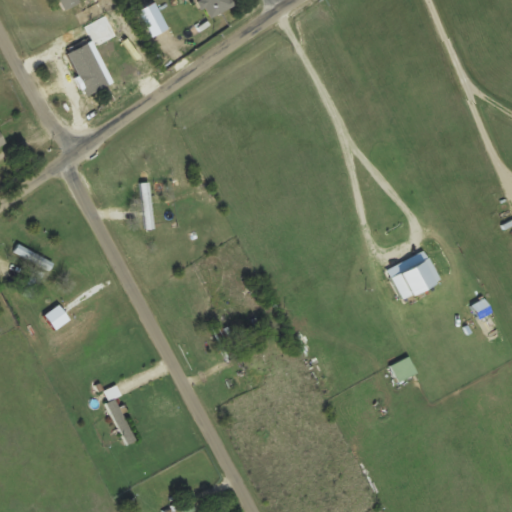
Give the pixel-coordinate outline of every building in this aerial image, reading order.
[(238,3),(236,0),(200,0),(211,18),(238,3)] [(108,77),(103,67),(111,63),(103,47),(96,50),(93,44),(78,51),(94,84),(108,77)] [(153,185),(142,185),(142,232),(153,232),(153,185)] [(53,261),(17,244),(13,252),(50,269),(53,261)] [(390,274),(400,300),(440,285),(430,259),(390,274)] [(24,287),(30,291),(38,278),(32,274),(24,287)] [(223,321),(211,327),(226,356),(237,351),(223,321)] [(107,402),(125,445),(134,441),(116,398),(107,402)]
